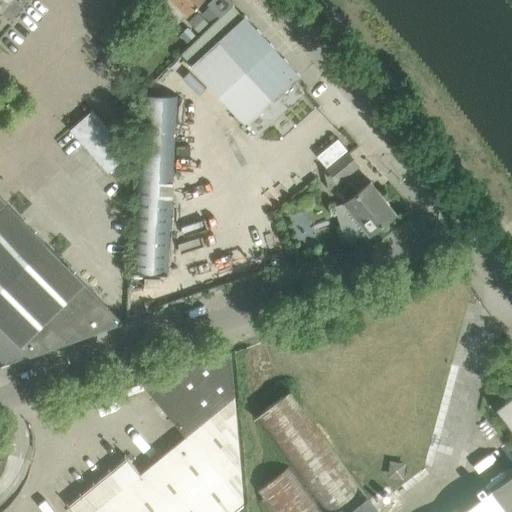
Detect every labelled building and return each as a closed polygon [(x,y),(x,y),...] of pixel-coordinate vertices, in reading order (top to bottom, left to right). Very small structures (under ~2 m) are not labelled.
[(201,0),(162,0),(160,2),(180,21),(201,0)] [(220,16),(232,4),(233,3),(230,0),(211,0),(208,3),(210,5),(220,16)] [(220,16),(210,5),(202,13),(212,23),(220,16)] [(202,31),(211,23),(200,12),(192,20),(202,31)] [(293,82),(300,76),(245,15),(243,16),(193,62),(191,64),(257,136),(304,93),(293,82)] [(141,93),(132,272),(168,274),(177,95),(141,93)] [(91,107),(69,125),(107,169),(129,151),(91,107)] [(328,189),(344,176),(358,165),(347,152),(324,170),(328,189)] [(350,184),(340,192),(347,200),(344,202),(369,233),(370,233),(396,213),(371,181),(357,192),(351,183),(350,184)] [(0,323),(31,355),(122,322),(0,196),(0,323)] [(0,323),(0,359),(3,363),(0,363),(0,366),(31,355),(0,323)] [(161,376),(142,383),(185,436),(140,473),(125,455),(124,455),(126,458),(111,470),(109,468),(108,469),(110,471),(95,483),(93,481),(92,481),(94,484),(82,494),(80,492),(79,492),(81,495),(69,504),(67,502),(66,503),(69,506),(61,511),(232,511),(244,503),(230,351),(209,359),(190,366),(180,369),(171,373),(161,376)] [(254,417),(327,511),(337,511),(367,489),(290,390),(254,417)] [(511,511),(511,395),(510,397),(496,407),(511,431),(511,476),(463,511),(384,511),(367,489),(337,511),(511,511)] [(254,492),(268,511),(325,511),(290,465),(254,492)] [(244,503),(232,511),(246,511),(246,504),(244,504),(244,503)]
